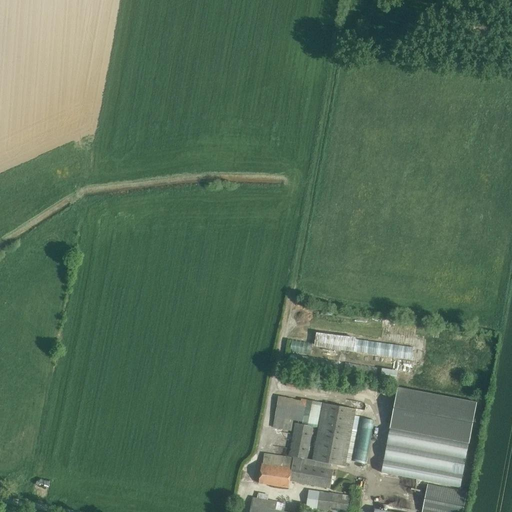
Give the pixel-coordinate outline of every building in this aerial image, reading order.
[(354,352),(356,338),(317,332),(315,347),(354,352)] [(338,361),(291,353),(289,365),(336,373),(338,361)] [(377,367),(346,362),(344,374),(375,379),(377,367)] [(398,371),(382,368),(380,379),(397,381),(398,371)] [(328,387),(287,380),(286,386),(327,393),(328,387)] [(477,402),(398,387),(390,428),(469,443),(477,402)] [(330,489),(333,469),(331,469),(332,465),(346,466),(356,409),(307,400),(307,402),(279,396),(273,427),(291,430),(293,420),(302,421),(302,425),(295,423),(289,456),(264,454),(259,483),(289,488),(291,481),(330,489)] [(469,444),(390,429),(387,445),(466,459),(469,444)] [(384,460),(463,475),(466,459),(387,445),(384,460)] [(463,475),(384,460),(382,473),(461,487),(463,475)] [(463,511),(468,492),(428,484),(422,511),(463,511)] [(347,511),(350,496),(320,491),(317,508),(343,511),(347,511)] [(276,501),(252,497),(249,511),(292,511),(274,509),(276,501)]
